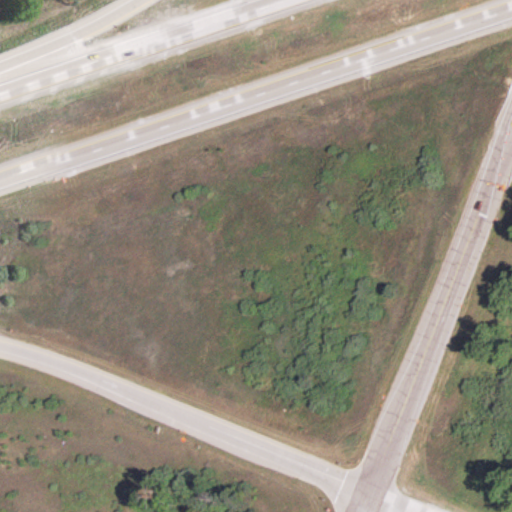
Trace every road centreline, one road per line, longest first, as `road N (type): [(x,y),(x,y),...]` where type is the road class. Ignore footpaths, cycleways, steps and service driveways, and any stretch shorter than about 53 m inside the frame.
road 1 (motorway): [(0,177),(511,4)]
road 2 (tertiary): [(511,127),(357,511)]
road 3 (motorway): [(117,385),(425,511)]
road 4 (motorway): [(268,0),(0,91)]
road 5 (motorway): [(134,0),(0,64)]
road 6 (motorway): [(0,344),(117,385)]
